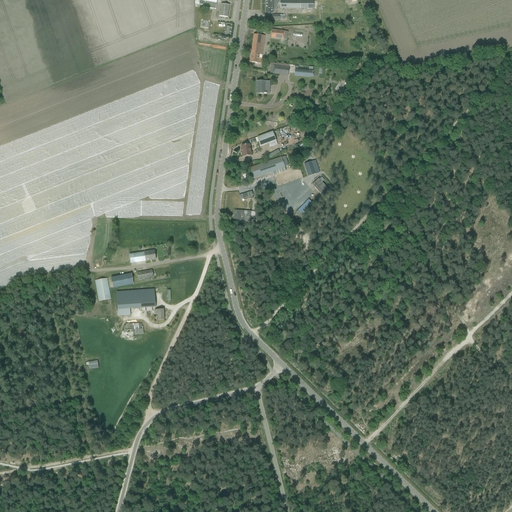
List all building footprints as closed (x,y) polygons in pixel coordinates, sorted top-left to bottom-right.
[(279,3),(278,0),(265,0),(265,13),(272,13),(272,6),(274,6),(274,3),(279,3)] [(280,8),(285,8),(313,9),(313,1),(280,0),(280,8)] [(197,4),(204,5),(204,8),(216,10),(217,4),(198,1),(197,4)] [(219,16),(227,17),(229,6),(221,4),(219,16)] [(270,37),(270,38),(284,40),(285,32),(271,30),(271,32),(270,37)] [(250,63),(261,64),(262,59),(259,58),(259,55),(262,55),(265,36),(254,35),(250,63)] [(265,94),(266,82),(257,82),(257,94),(263,94),(263,95),(266,95),(266,94),(265,94)] [(257,137),(260,147),(276,141),(272,132),(257,137)] [(241,152),(242,157),(252,156),(250,144),(241,146),(242,152),(241,152)] [(267,173),(284,167),(281,158),(264,164),(249,168),(252,178),(267,173)] [(316,185),(314,187),(322,196),(329,190),(319,179),(314,183),(316,185)] [(301,217),(314,205),(309,199),(295,212),(301,217)] [(250,216),(251,212),(239,211),(234,211),(234,219),(237,219),(237,222),(244,223),(244,222),(254,222),(254,217),(250,216)] [(129,255),(130,258),(131,263),(155,260),(154,251),(129,255)] [(137,273),(138,280),(153,277),(152,270),(137,273)] [(111,278),(113,288),(133,284),(131,274),(111,278)] [(95,281),(99,301),(111,299),(107,279),(95,281)] [(130,315),(130,309),(156,307),(154,290),(116,292),(118,316),(130,315)] [(154,310),(150,310),(150,315),(155,314),(157,314),(158,320),(159,320),(164,320),(163,310),(158,310),(154,310)] [(97,361),(89,362),(89,366),(89,369),(98,368),(98,365),(97,361)]
